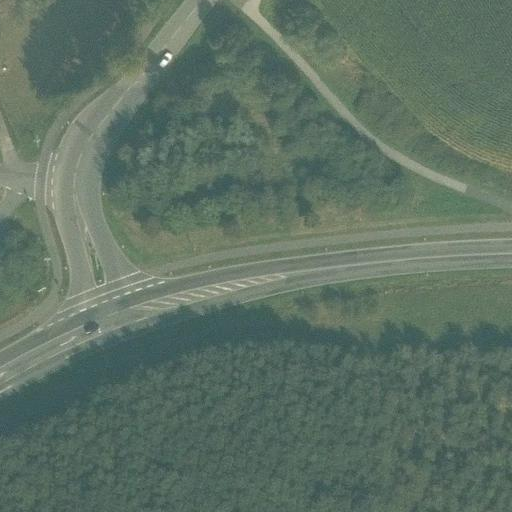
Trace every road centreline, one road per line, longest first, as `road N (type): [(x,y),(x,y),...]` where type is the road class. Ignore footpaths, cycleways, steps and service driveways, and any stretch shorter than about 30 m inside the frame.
road 1 (primary): [(114,320),(354,267),(511,254)]
road 2 (tertiary): [(71,188),(91,140),(201,0)]
road 3 (tertiary): [(114,320),(71,188)]
road 4 (primary): [(0,371),(114,320)]
